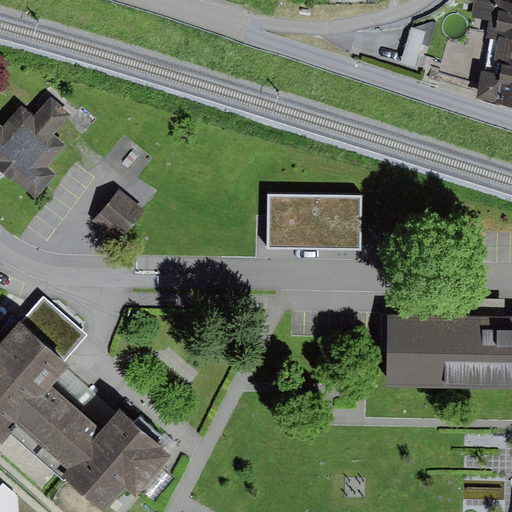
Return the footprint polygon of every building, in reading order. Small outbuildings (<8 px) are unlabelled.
[(476,0),(473,18),(490,20),(487,38),(492,39),(486,69),(482,72),(477,100),(511,105),(511,3),(490,0),(476,0)] [(426,33),(411,29),(401,64),(416,68),(426,33)] [(0,126),(0,173),(10,182),(13,178),(35,198),(56,175),(47,166),(65,146),(52,134),(69,115),(50,98),(32,118),(21,108),(3,129),(0,126)] [(144,211),(120,192),(95,221),(119,241),(144,211)] [(268,192),(267,247),(320,247),(320,238),(362,239),(362,193),(268,192)] [(0,429),(2,431),(7,424),(62,474),(68,467),(105,499),(126,474),(137,486),(172,444),(120,397),(100,419),(86,408),(50,376),(61,364),(69,353),(88,334),(43,295),(26,315),(20,309),(0,333),(0,332),(0,429)] [(511,316),(390,315),(389,380),(511,381),(511,316)] [(98,392),(61,364),(50,376),(86,408),(98,392)] [(165,472),(147,493),(156,500),(174,479),(165,472)] [(19,511),(17,492),(1,478),(0,480),(0,511),(19,511)]
